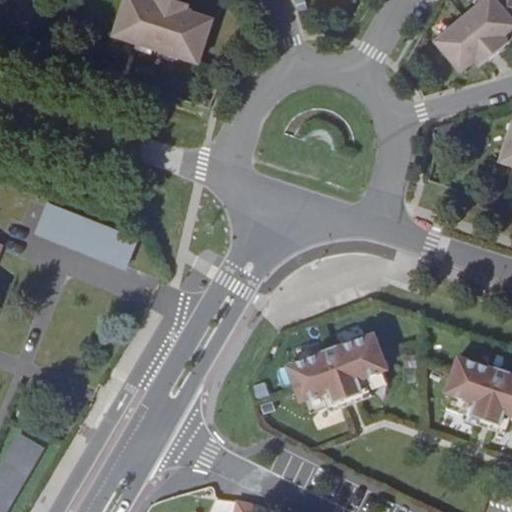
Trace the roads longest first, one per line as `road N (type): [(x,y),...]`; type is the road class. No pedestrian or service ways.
road 1 (residential): [(280,200),(238,283),(143,432)]
road 2 (residential): [(227,182),(0,109)]
road 3 (residential): [(305,511),(143,432)]
road 4 (residential): [(304,68),(260,99),(227,182)]
road 5 (residential): [(511,274),(379,231)]
road 6 (residential): [(390,126),(511,90)]
